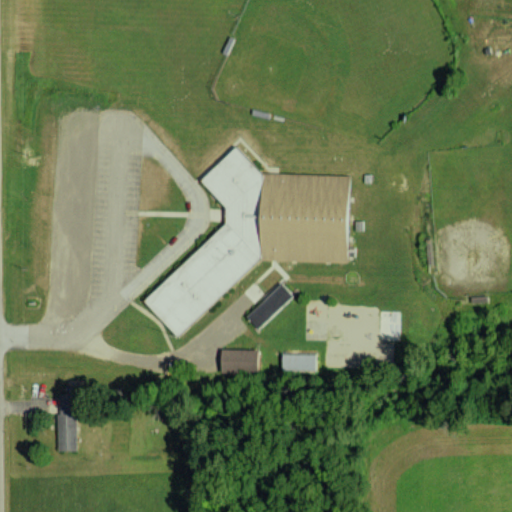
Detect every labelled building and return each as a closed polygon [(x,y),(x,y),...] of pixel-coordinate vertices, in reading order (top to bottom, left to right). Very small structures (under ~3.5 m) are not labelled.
[(267,259),(355,263),(359,186),(333,185),(328,190),(329,176),(266,173),(242,147),(206,180),(232,209),(231,224),(149,300),(182,336),(267,259)] [(251,316),(263,329),(299,296),(287,282),(251,316)] [(264,373),(264,350),(227,349),(226,372),(264,373)] [(322,370),(322,355),(288,354),(288,370),(322,370)] [(80,451),(81,394),(61,394),(60,450),(80,451)]
